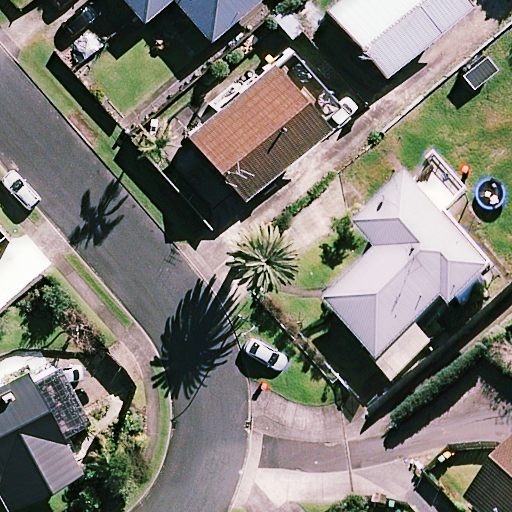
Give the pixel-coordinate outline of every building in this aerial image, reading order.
[(119,0),(137,20),(161,0),(168,0),(181,14),(172,22),(193,46),(246,0),(119,0)] [(332,0),(321,10),(377,73),(460,1),(458,0),(332,0)] [(236,197),(337,108),(307,74),(289,90),(265,62),(181,135),(236,197)] [(373,215),(424,172),(390,131),(339,173),(373,215)] [(377,265),(325,309),(394,393),(438,357),(420,335),(449,311),(458,322),(505,283),(452,219),(472,203),(442,166),(355,238),(377,265)] [(79,419),(40,350),(0,372),(0,501),(4,508),(73,469),(53,434),(79,419)] [(511,511),(511,465),(469,511),(470,511),(511,511)]
